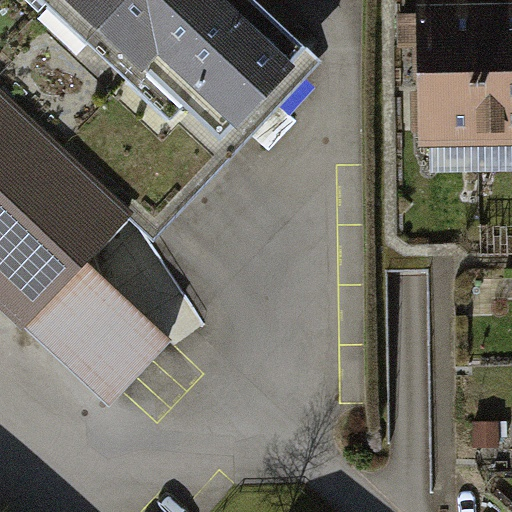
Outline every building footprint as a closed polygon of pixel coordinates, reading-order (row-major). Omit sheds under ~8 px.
[(0,0),(0,83),(141,211),(164,232),(248,139),(238,130),(154,54),(143,65),(70,0),(0,0)] [(70,0),(143,65),(154,54),(238,130),(304,58),(240,0),(70,0)] [(511,17),(457,18),(457,152),(511,151),(511,17)] [(457,18),(398,18),(399,153),(457,152),(457,18)] [(0,298),(111,402),(171,338),(92,264),(141,211),(0,83),(0,298)]
